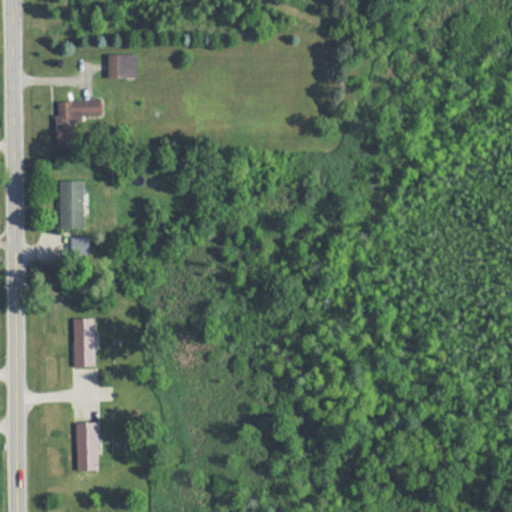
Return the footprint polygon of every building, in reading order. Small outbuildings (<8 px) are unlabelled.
[(138,54),(109,54),(109,78),(138,78),(138,54)] [(102,118),(102,100),(57,101),(58,148),(76,148),(75,119),(102,118)] [(84,229),(84,181),(60,181),(60,229),(84,229)] [(95,365),(95,319),(74,319),(74,365),(95,365)] [(98,469),(98,421),(77,421),(77,469),(98,469)]
